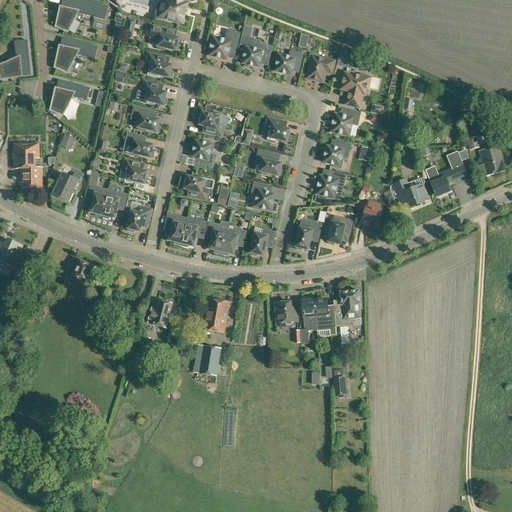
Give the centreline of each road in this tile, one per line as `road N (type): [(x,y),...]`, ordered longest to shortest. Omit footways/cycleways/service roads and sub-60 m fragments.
road 1 (residential): [(193,69),(319,100),(273,277)]
road 2 (unknown): [(479,212),(468,458),(475,511)]
road 3 (secondary): [(511,197),(396,252),(273,277)]
road 4 (residential): [(149,261),(193,69)]
road 5 (secondary): [(149,261),(81,240),(0,198)]
road 6 (secondary): [(273,277),(149,261)]
